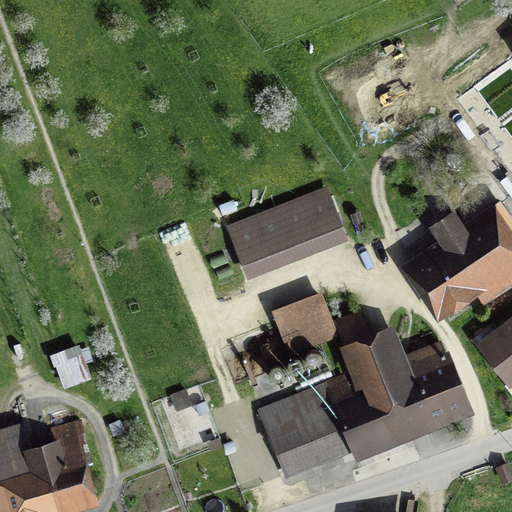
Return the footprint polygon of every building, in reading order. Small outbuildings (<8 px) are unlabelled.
[(414,271),(440,308),(480,282),(491,297),(511,283),(511,194),(494,206),(499,214),(468,235),(454,215),(456,213),(442,188),(420,201),(433,229),(434,228),(448,249),(414,271)] [(244,264),(339,227),(326,195),(232,231),(244,264)] [(276,317),(289,350),(336,332),(323,299),(276,317)] [(359,379),(347,384),(345,377),(261,411),(286,474),(465,402),(440,343),(420,351),(424,362),(432,359),(435,368),(410,378),(391,331),(371,339),(359,311),(336,321),(359,379)] [(511,393),(511,319),(498,329),(491,321),(472,339),(481,351),(484,349),(509,381),(505,385),(511,393)] [(30,451),(0,459),(0,481),(8,511),(49,511),(48,509),(94,495),(74,423),(50,430),(53,442),(30,449),(30,451)] [(511,475),(507,464),(497,468),(502,481),(511,476),(511,475)]
